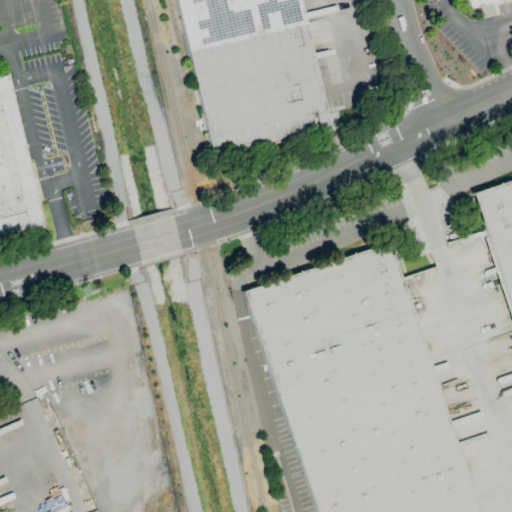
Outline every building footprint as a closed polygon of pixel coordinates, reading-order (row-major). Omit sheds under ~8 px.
[(83,25),(81,0),(67,0),(68,11),(80,11),(81,25),(83,25)] [(297,0),(302,17),(314,70),(329,130),(212,158),(197,98),(185,45),(173,0),(297,0)] [(461,0),(501,0),(464,9),(461,0)] [(0,76),(6,75),(43,228),(0,236),(0,76)] [(511,321),(511,179),(469,194),(511,321)] [(475,511),(386,242),(239,292),(311,511),(475,511)]
